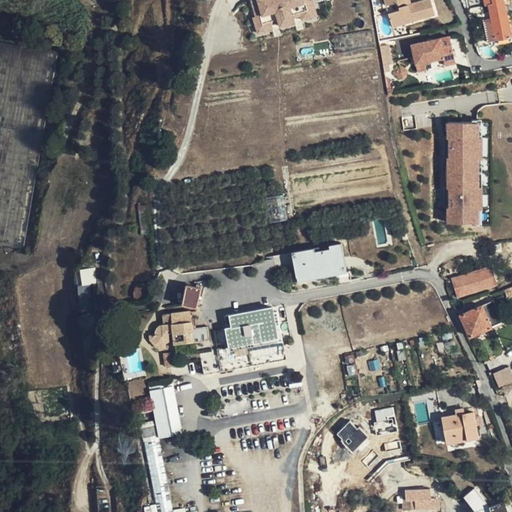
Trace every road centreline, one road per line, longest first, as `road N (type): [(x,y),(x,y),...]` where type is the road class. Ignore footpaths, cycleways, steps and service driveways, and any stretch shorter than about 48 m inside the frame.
road 1 (residential): [(431,272),(291,299),(300,362),(200,383),(187,410),(201,511)]
road 2 (unknown): [(297,297),(207,268),(165,273),(159,194),(190,135),(213,42),(240,0)]
road 3 (residential): [(511,456),(431,272)]
road 4 (unknown): [(300,362),(304,390),(274,511)]
